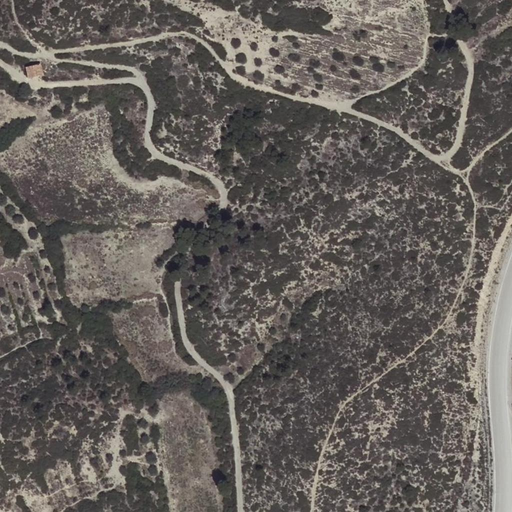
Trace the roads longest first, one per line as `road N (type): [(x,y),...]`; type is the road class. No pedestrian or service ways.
road 1 (track): [(239,511),(232,404),(223,381),(188,348),(176,288),(184,252),(223,207),(222,186),(152,153),(151,102),(135,71),(45,57),(183,32),(242,79),(367,115),(434,157),(454,150),(472,68),(445,0)]
road 2 (unclassified): [(502,511),(496,368),(511,278)]
road 3 (track): [(0,62),(30,82),(141,81)]
